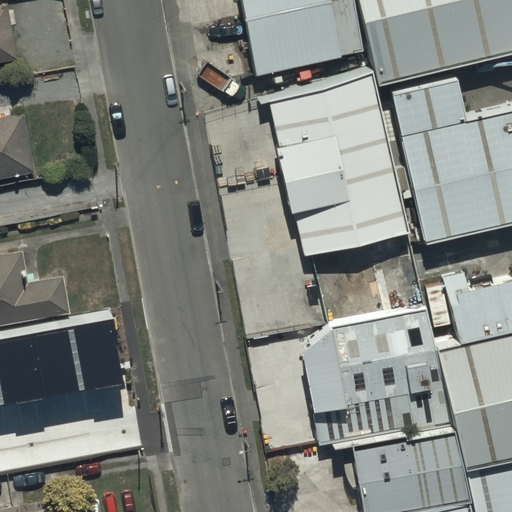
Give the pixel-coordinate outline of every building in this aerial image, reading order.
[(366,62),(351,0),(253,0),(272,83),(366,62)] [(511,0),(351,0),(366,62),(371,87),(511,55),(511,0)] [(0,60),(16,57),(6,1),(0,2),(0,60)] [(463,79),(390,95),(423,245),(511,225),(511,112),(472,121),(463,79)] [(406,243),(371,87),(279,107),(314,263),(406,243)] [(0,115),(0,176),(34,170),(23,112),(0,115)] [(63,274),(28,281),(22,249),(0,252),(0,324),(69,311),(63,274)] [(339,272),(319,277),(325,303),(345,299),(339,272)] [(511,274),(447,289),(458,341),(434,346),(442,386),(452,422),(461,467),(511,455),(511,274)] [(442,386),(434,346),(426,306),(327,326),(298,350),(311,411),(442,386)] [(0,426),(88,409),(74,334),(36,341),(40,359),(0,366),(0,426)] [(452,422),(442,386),(311,411),(316,445),(348,439),(452,422)] [(461,467),(452,422),(348,439),(362,511),(372,511),(384,509),(466,498),(461,467)] [(511,511),(511,455),(461,467),(466,498),(470,511),(511,511)] [(470,511),(466,498),(384,509),(384,511),(470,511)]
